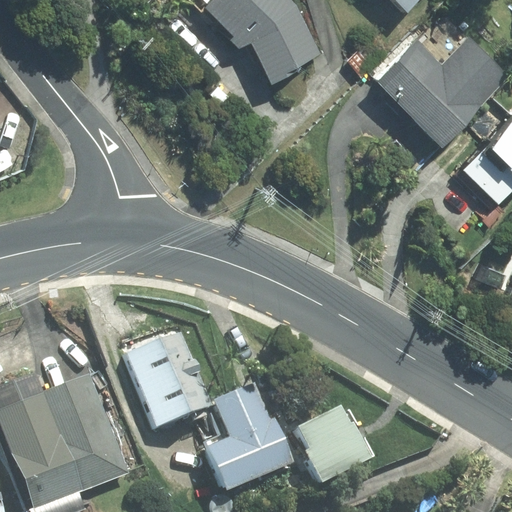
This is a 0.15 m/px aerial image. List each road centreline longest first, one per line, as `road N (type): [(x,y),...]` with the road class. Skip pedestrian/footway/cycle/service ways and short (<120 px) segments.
road 1 (secondary): [(124,240),(207,256),(281,285),(511,420)]
road 2 (residential): [(0,22),(107,162),(124,240)]
road 3 (secondary): [(124,240),(0,259)]
